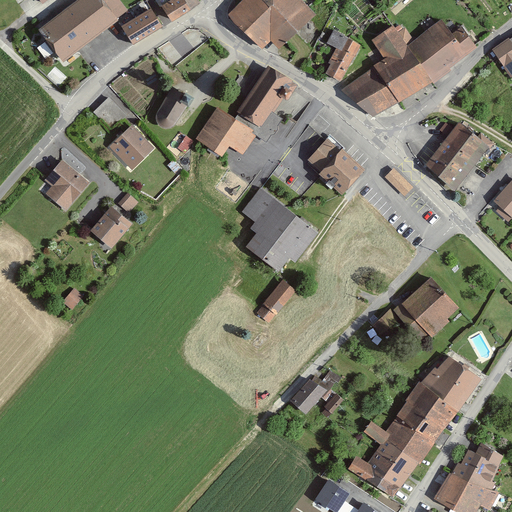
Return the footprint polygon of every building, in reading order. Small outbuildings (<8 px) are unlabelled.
[(63,61),(119,19),(104,0),(76,0),(39,29),(63,61)] [(201,0),(159,0),(172,22),(204,3),(201,0)] [(316,12),(307,3),(303,0),(272,0),(269,3),(266,0),(242,0),(228,14),(264,48),(271,40),(280,49),(316,12)] [(134,43),(164,25),(153,6),(123,24),(134,43)] [(442,17),(409,44),(434,81),(477,45),(462,24),(454,30),(442,17)] [(374,66),(400,101),(434,81),(409,44),(394,23),(372,38),(385,57),(374,66)] [(325,40),(337,46),(325,72),(343,81),(362,43),(333,27),(325,40)] [(511,35),(494,48),(511,76),(511,35)] [(291,100),(299,85),(289,79),(290,76),(269,63),(234,115),(218,105),(195,138),(223,156),(230,146),(243,155),(256,135),(266,143),(272,135),(275,135),(281,125),(280,122),(283,117),(276,111),(285,97),(291,100)] [(400,101),(374,66),(342,89),(372,117),(400,101)] [(185,95),(173,88),(157,112),(156,118),(158,123),(160,126),(165,128),(171,128),(174,126),(178,123),(197,98),(187,92),(185,95)] [(94,110),(109,124),(116,116),(120,120),(128,113),(109,95),(94,110)] [(449,132),(453,124),(446,120),(441,128),(449,132)] [(451,132),(481,157),(492,144),(461,120),(451,132)] [(111,146),(133,169),(155,148),(133,125),(111,146)] [(438,150),(468,174),(481,157),(451,132),(438,150)] [(342,192),(364,168),(328,135),(306,159),(342,192)] [(468,174),(438,150),(427,164),(455,190),(468,174)] [(91,182),(62,159),(38,190),(66,214),(91,182)] [(413,188),(394,168),(385,178),(405,197),(413,188)] [(511,181),(495,203),(511,217),(511,181)] [(237,218),(257,233),(247,245),(280,270),(290,257),(296,261),(319,230),(260,187),(237,218)] [(139,201),(127,192),(119,202),(131,211),(139,201)] [(111,246),(131,223),(111,205),(91,229),(111,246)] [(431,275),(414,291),(401,303),(433,338),(451,322),(448,318),(460,307),(431,275)] [(269,322),(297,289),(283,278),(256,311),(269,322)] [(72,310),(84,296),(73,287),(61,302),(72,310)] [(381,315),(371,325),(382,336),(392,326),(381,315)] [(451,354),(422,380),(460,408),(483,377),(451,354)] [(327,390),(311,376),(291,400),(306,413),(327,390)] [(406,399),(407,399),(447,427),(460,408),(422,380),(420,379),(406,399)] [(334,414),(346,400),(337,392),(325,406),(334,414)] [(387,429),(391,432),(388,437),(421,460),(447,427),(407,399),(387,429)] [(372,419),(364,431),(381,443),(376,450),(395,463),(387,475),(403,486),(421,460),(388,437),(391,432),(387,429),(372,419)] [(451,472),(494,489),(497,482),(494,480),(506,454),(481,442),(477,450),(470,448),(462,463),(458,462),(451,472)] [(387,475),(395,463),(376,450),(369,461),(358,454),(349,468),(394,499),(403,486),(387,475)] [(492,508),(499,491),(494,489),(451,472),(435,499),(460,511),(479,511),(483,504),(492,508)] [(337,511),(350,494),(328,480),(316,499),(335,511),(337,511)] [(377,511),(364,503),(357,511),(377,511)]
